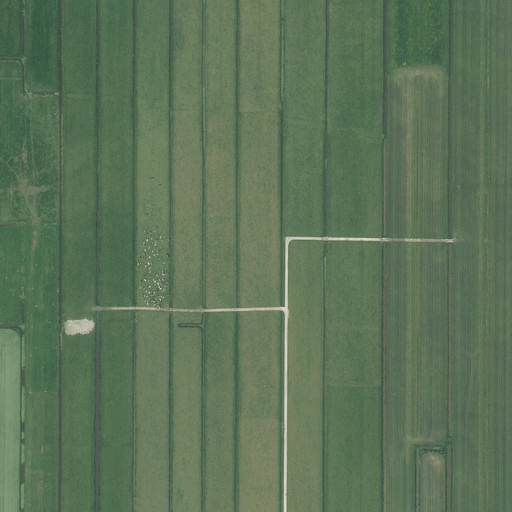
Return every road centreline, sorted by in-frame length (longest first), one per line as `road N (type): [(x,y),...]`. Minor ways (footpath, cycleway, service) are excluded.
road 1 (track): [(285,511),(287,239),(453,241)]
road 2 (track): [(286,309),(102,309)]
